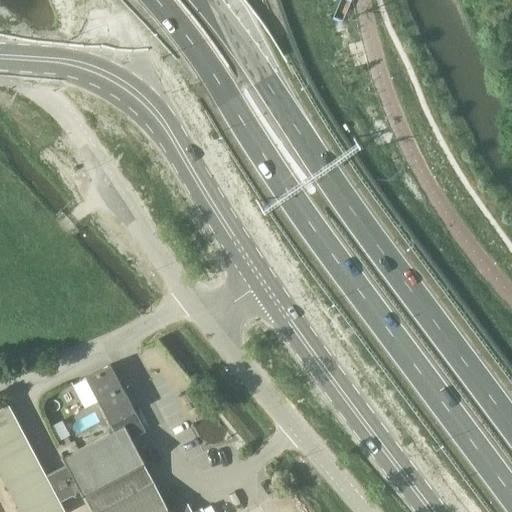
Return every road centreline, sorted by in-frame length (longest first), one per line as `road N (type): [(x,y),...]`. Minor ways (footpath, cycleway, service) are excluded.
road 1 (trunk): [(177,6),(258,145),(511,499)]
road 2 (primary): [(422,308),(286,112),(230,0)]
road 3 (unclassified): [(209,324),(87,142),(41,92),(0,68)]
road 4 (unclassified): [(436,511),(264,285)]
road 5 (unclassified): [(366,511),(209,324)]
road 6 (trunk): [(511,427),(422,308)]
road 7 (unknown): [(119,342),(0,381)]
